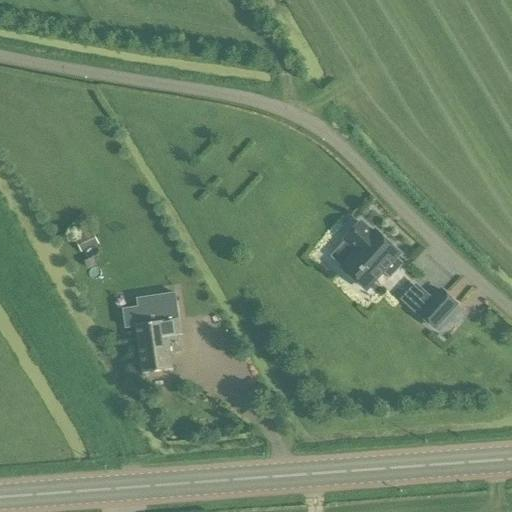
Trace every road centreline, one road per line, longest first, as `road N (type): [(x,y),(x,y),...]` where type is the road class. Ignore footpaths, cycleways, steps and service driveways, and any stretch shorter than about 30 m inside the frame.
road 1 (unclassified): [(0,57),(235,100),(301,122),(511,314)]
road 2 (primary): [(0,498),(511,458)]
